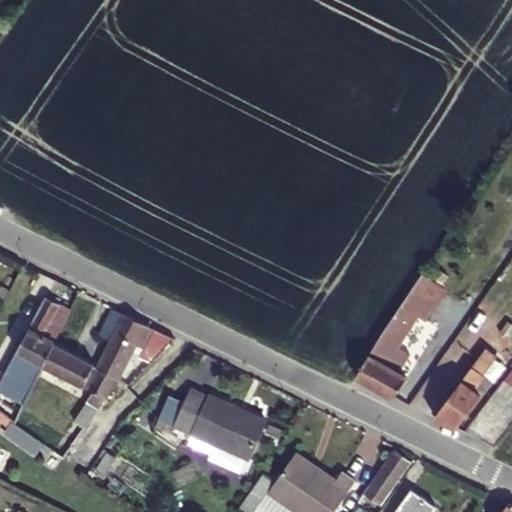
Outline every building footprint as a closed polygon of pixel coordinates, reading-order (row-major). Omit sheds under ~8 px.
[(433,312),(409,298),(365,370),(416,401),(429,379),(411,368),(423,349),(406,339),(418,319),(430,326),(435,318),(431,316),(433,312)] [(13,365),(38,378),(45,366),(55,344),(71,312),(59,307),(46,300),(13,365)] [(124,316),(113,310),(101,336),(113,341),(124,316)] [(454,321),(444,315),(440,321),(450,328),(454,321)] [(97,374),(116,383),(134,348),(157,359),(176,342),(124,316),(113,341),(100,367),(97,374)] [(450,328),(440,321),(434,329),(455,343),(465,328),(454,321),(450,328)] [(511,337),(511,333),(505,328),(499,336),(508,343),(511,337)] [(508,343),(499,336),(441,411),(464,422),(497,375),(488,368),(508,343)] [(100,367),(55,344),(45,366),(108,397),(116,383),(97,374),(100,367)] [(511,364),(503,377),(511,383),(511,364)] [(511,399),(511,393),(504,387),(486,410),(497,419),(511,399)] [(191,392),(185,405),(171,400),(162,424),(251,458),(266,418),(210,395),(208,399),(191,392)] [(395,450),(359,502),(373,511),(383,511),(389,505),(384,501),(412,461),(395,450)] [(286,511),(291,505),(317,469),(300,458),(282,484),(264,472),(247,497),(269,511),(286,511)] [(317,469),(291,505),(300,511),(336,511),(358,481),(348,474),(342,482),(324,471),(322,473),(317,469)] [(434,511),(438,507),(412,489),(396,511),(434,511)] [(269,511),(247,497),(242,505),(240,508),(245,511),(269,511)] [(511,511),(511,504),(509,503),(502,511),(511,511)]
